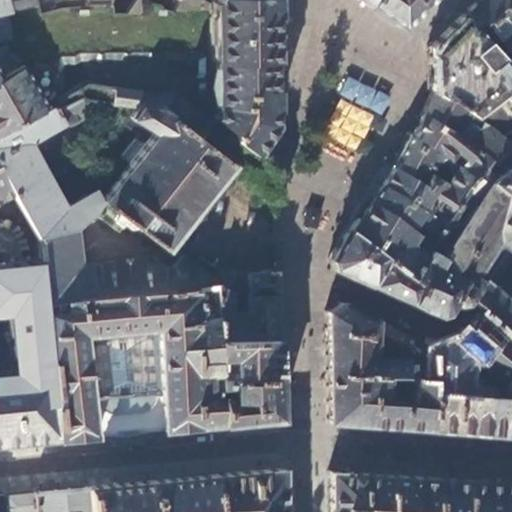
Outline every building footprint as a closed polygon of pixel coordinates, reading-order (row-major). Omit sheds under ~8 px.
[(0,139),(46,115),(46,108),(54,105),(61,76),(63,76),(64,73),(90,71),(98,73),(103,71),(136,69),(146,70),(160,68),(175,69),(178,67),(193,66),(193,81),(190,85),(194,89),(194,93),(191,93),(192,120),(196,125),(208,126),(228,139),(229,147),(250,163),(271,130),(271,96),(270,43),(269,11),(268,0),(209,0),(202,10),(186,0),(173,0),(171,5),(163,19),(132,2),(121,20),(110,19),(105,13),(81,15),(48,18),(34,20),(30,4),(0,11),(0,139)] [(81,15),(105,13),(109,0),(44,0),(48,18),(81,15)] [(343,0),(366,15),(372,0),(343,0)] [(433,0),(372,0),(366,15),(377,23),(396,36),(433,0)] [(511,0),(476,0),(461,14),(485,43),(487,42),(495,34),(511,52),(511,0)] [(446,30),(430,45),(429,72),(429,88),(467,110),(511,145),(511,144),(511,71),(487,42),(485,43),(461,14),(446,30)] [(348,77),(317,146),(354,163),(385,93),(348,77)] [(467,110),(429,88),(428,95),(426,100),(421,110),(453,130),(491,159),(511,145),(467,110)] [(273,210),(272,179),(250,163),(229,147),(228,139),(208,126),(196,125),(192,120),(183,109),(172,108),(168,103),(166,98),(81,90),(72,94),(79,108),(128,117),(123,123),(126,125),(119,134),(132,145),(109,176),(116,182),(97,208),(88,223),(111,241),(121,228),(161,258),(225,176),(273,210)] [(79,108),(72,94),(54,105),(46,108),(46,115),(0,139),(0,179),(11,202),(37,254),(69,236),(88,223),(97,208),(91,198),(59,214),(48,191),(79,175),(68,154),(63,151),(34,165),(26,150),(58,133),(63,134),(83,122),(79,108)] [(453,130),(421,110),(416,121),(411,132),(443,155),(450,146),(465,158),(459,167),(475,178),(477,174),(494,161),(491,159),(453,130)] [(443,155),(411,132),(402,149),(394,166),(420,181),(428,170),(435,174),(439,168),(453,176),(459,167),(443,155)] [(420,181),(394,166),(387,162),(381,173),(377,181),(444,225),(475,178),(459,167),(453,176),(447,185),(433,176),(435,174),(428,170),(420,181)] [(511,163),(490,180),(511,197),(511,163)] [(436,237),(430,248),(413,276),(421,282),(412,302),(430,310),(439,314),(447,312),(455,302),(459,304),(467,303),(468,301),(472,304),(480,309),(479,311),(511,338),(511,197),(490,180),(483,186),(477,174),(475,178),(444,225),(436,237)] [(0,179),(0,207),(11,202),(0,179)] [(444,225),(377,181),(371,190),(366,200),(415,233),(420,226),(436,237),(444,225)] [(415,233),(366,200),(357,214),(352,223),(349,228),(386,256),(413,276),(430,248),(416,238),(418,235),(415,233)] [(386,256),(349,228),(333,256),(332,259),(333,266),(348,273),(371,284),(386,256)] [(69,236),(37,254),(42,312),(63,310),(191,298),(212,296),(224,301),(237,300),(244,300),(244,283),(239,284),(218,276),(215,280),(197,270),(191,276),(179,268),(170,268),(165,276),(121,271),(74,275),(69,236)] [(413,276),(386,256),(371,284),(387,291),(412,302),(421,282),(413,276)] [(213,328),(215,351),(274,349),(274,317),(274,279),(244,283),(244,300),(237,300),(237,306),(243,306),(243,323),(226,324),(224,301),(212,296),(213,328)] [(44,328),(54,449),(135,442),(219,435),(217,406),(205,407),(204,383),(216,383),(215,351),(213,328),(193,329),(191,298),(63,310),(63,319),(60,325),(44,325),(44,328)] [(412,363),(404,363),(404,359),(373,357),(374,340),(376,320),(340,302),(328,311),(328,361),(329,396),(329,421),(369,424),(429,427),(431,366),(422,362),(422,368),(411,368),(412,363)] [(431,346),(431,366),(429,427),(474,430),(511,432),(511,338),(479,311),(459,335),(444,341),(431,346)] [(431,366),(431,346),(401,332),(376,320),(374,340),(422,362),(431,366)] [(0,453),(54,449),(44,328),(11,334),(14,381),(0,382),(0,453)] [(274,349),(215,351),(216,383),(216,388),(230,388),(275,387),(275,359),(274,349)] [(217,396),(217,406),(219,435),(243,433),(276,430),(275,387),(230,388),(231,405),(228,406),(227,396),(217,396)] [(280,511),(280,468),(211,472),(213,511),(280,511)] [(432,511),(433,477),(379,473),(329,470),(330,510),(329,511),(432,511)] [(152,511),(213,511),(211,472),(177,475),(150,478),(152,511)] [(511,511),(511,481),(473,479),(433,477),(432,511),(511,511)] [(117,481),(87,484),(89,511),(152,511),(150,478),(117,481)] [(89,511),(87,484),(52,487),(33,489),(34,511),(89,511)] [(34,511),(33,489),(4,491),(5,511),(34,511)]
